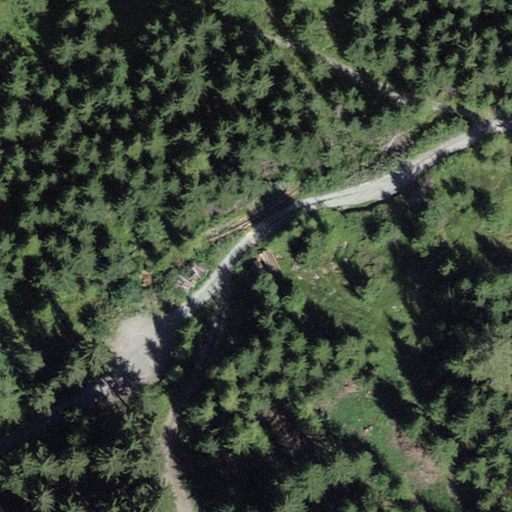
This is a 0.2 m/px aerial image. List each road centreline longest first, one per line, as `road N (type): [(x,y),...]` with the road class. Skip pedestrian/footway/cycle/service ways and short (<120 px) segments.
road 1 (track): [(169,0),(313,53),(363,82),(488,123)]
road 2 (track): [(234,254),(248,230),(282,206),(364,188),(488,123),(511,123)]
road 3 (track): [(0,429),(151,337),(234,254)]
road 4 (track): [(234,254),(170,431),(188,511)]
